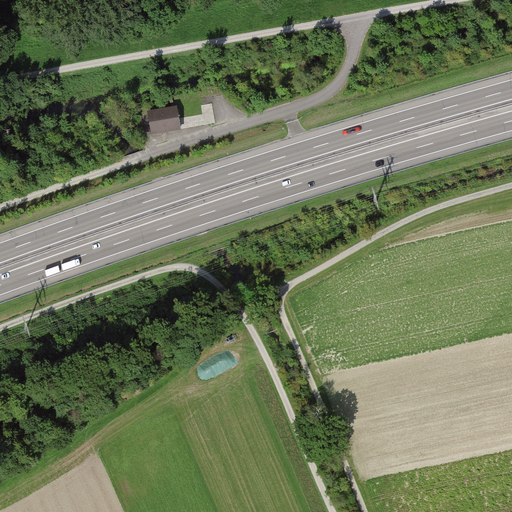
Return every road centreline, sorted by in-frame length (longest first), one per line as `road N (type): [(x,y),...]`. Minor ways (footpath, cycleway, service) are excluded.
road 1 (motorway): [(0,285),(511,121)]
road 2 (motorway): [(511,90),(0,253)]
road 3 (track): [(331,511),(249,323),(231,292),(191,266),(0,328)]
road 4 (track): [(366,511),(283,311),(283,294),(424,212),(511,186)]
road 5 (track): [(0,210),(315,100),(346,72),(355,17)]
road 6 (track): [(355,17),(0,81)]
